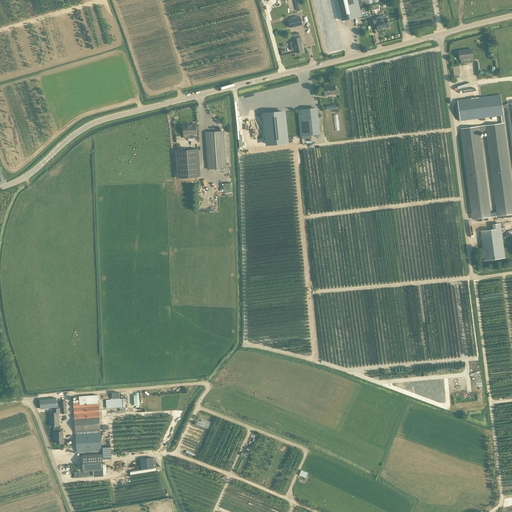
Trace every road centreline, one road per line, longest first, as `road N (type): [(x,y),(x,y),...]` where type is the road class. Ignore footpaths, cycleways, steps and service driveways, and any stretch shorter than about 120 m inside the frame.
road 1 (unclassified): [(0,187),(96,122),(511,16)]
road 2 (residential): [(72,511),(29,400)]
